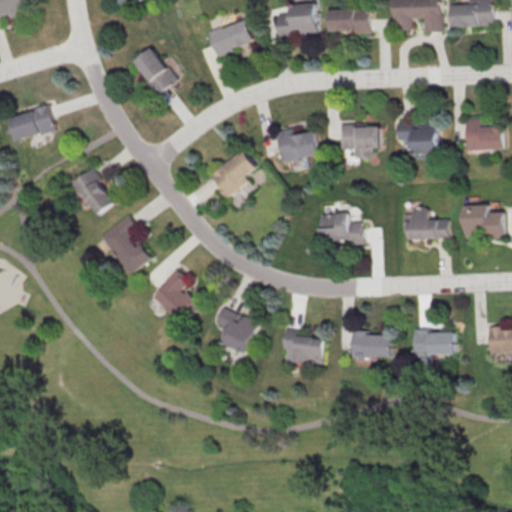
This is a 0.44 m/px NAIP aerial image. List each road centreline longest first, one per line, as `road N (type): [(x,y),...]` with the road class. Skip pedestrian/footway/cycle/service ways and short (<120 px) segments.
road 1 (residential): [(511,280),(345,287),(291,283),(248,268),(194,223),(123,124),(82,44),(73,0)]
road 2 (residential): [(511,72),(268,89),(215,111),(148,160)]
